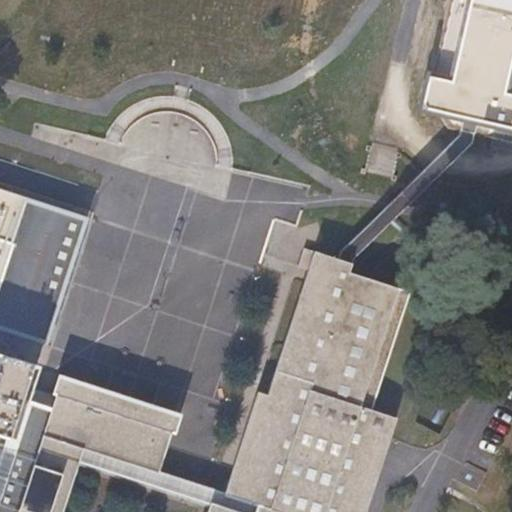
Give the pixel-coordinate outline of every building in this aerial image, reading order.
[(511,0),(449,0),(432,76),(428,75),(420,108),(446,114),(445,119),(445,124),(450,128),(459,130),(473,133),(487,137),(495,130),(496,126),(511,129),(511,0)] [(473,133),(459,130),(459,136),(341,252),(339,259),(352,263),(353,259),(470,143),(473,133)] [(88,218),(0,189),(0,330),(47,345),(88,218)] [(0,436),(6,438),(39,449),(18,511),(365,511),(397,418),(372,409),(410,293),(350,272),(352,263),(339,259),(314,251),(267,395),(258,392),(225,493),(159,471),(171,432),(175,433),(180,414),(58,375),(53,393),(56,395),(52,407),(21,397),(31,365),(0,354),(0,436)] [(511,276),(492,272),(488,292),(464,287),(459,310),(483,315),(485,308),(503,312),(511,276)] [(180,402),(184,390),(139,376),(135,389),(180,402)] [(18,511),(39,449),(6,438),(0,456),(0,511),(18,511)]
